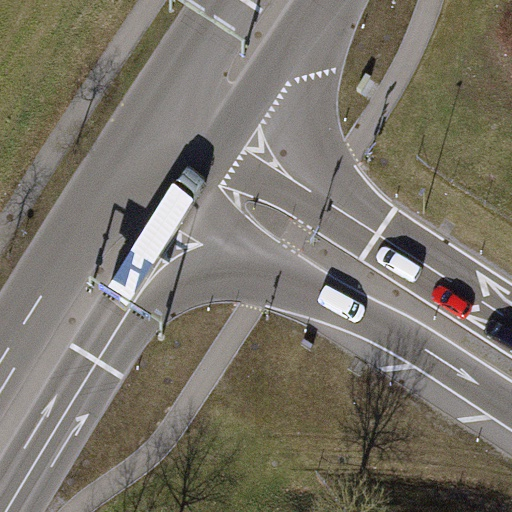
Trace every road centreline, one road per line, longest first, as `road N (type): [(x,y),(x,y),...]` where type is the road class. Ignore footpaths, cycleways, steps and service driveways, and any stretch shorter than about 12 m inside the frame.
road 1 (motorway): [(180,219),(397,336),(511,411)]
road 2 (primary): [(8,511),(180,219)]
road 3 (motorway): [(511,319),(229,136)]
road 4 (primary): [(144,137),(0,360)]
road 5 (primary): [(237,0),(144,137)]
road 6 (primary): [(229,136),(321,0)]
